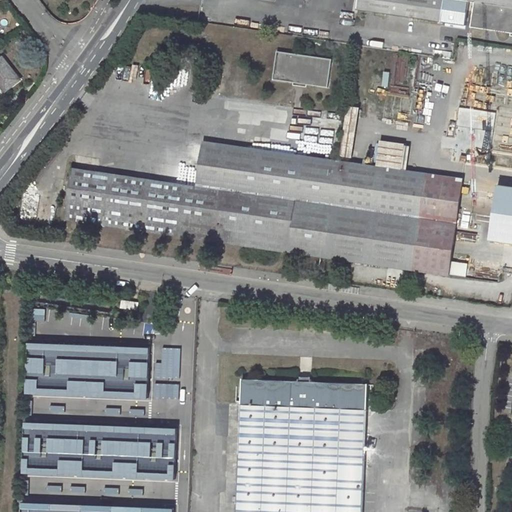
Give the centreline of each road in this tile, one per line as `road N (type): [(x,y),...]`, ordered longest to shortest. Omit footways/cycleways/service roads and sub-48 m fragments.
road 1 (unclassified): [(0,249),(485,320)]
road 2 (residential): [(485,320),(476,511)]
road 3 (secondary): [(0,179),(82,72)]
